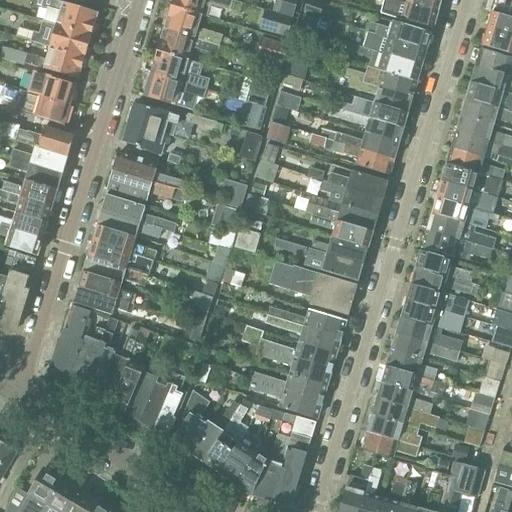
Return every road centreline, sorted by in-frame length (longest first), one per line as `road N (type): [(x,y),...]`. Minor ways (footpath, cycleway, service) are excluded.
road 1 (residential): [(314,511),(466,0)]
road 2 (residential): [(140,0),(19,393)]
road 3 (residential): [(202,511),(19,393)]
